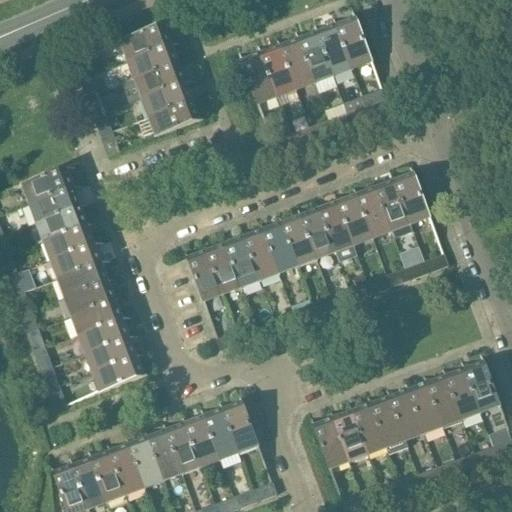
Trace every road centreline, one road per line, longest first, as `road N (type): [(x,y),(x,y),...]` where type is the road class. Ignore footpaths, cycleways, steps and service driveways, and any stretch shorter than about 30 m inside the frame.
road 1 (residential): [(307,511),(255,378),(237,367),(194,368),(175,353),(135,243)]
road 2 (residential): [(135,243),(114,185),(218,146),(240,206)]
road 3 (residential): [(511,338),(439,135)]
road 4 (residential): [(240,206),(439,135)]
road 5 (residential): [(439,135),(390,0)]
